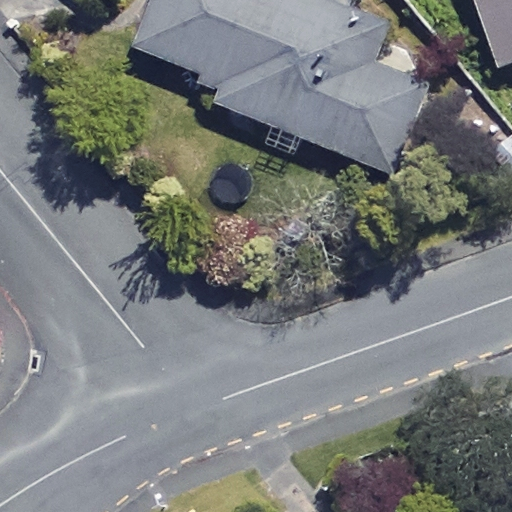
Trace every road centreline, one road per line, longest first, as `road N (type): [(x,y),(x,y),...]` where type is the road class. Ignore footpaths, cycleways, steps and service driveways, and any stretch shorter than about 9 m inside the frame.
road 1 (residential): [(195,409),(511,296)]
road 2 (residential): [(0,170),(195,409)]
road 3 (residential): [(0,507),(52,472),(195,409)]
